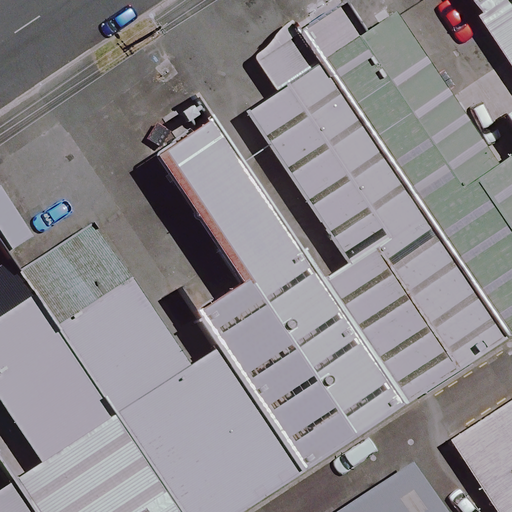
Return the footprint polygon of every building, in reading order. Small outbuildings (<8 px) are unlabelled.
[(511,142),(494,154),(511,182),(511,0),(438,0),(511,112),(511,142)] [(301,69),(485,351),(511,333),(511,182),(494,154),(472,168),(376,21),(301,69)] [(293,292),(377,421),(485,351),(301,69),(225,119),(325,271),(293,292)] [(162,323),(271,490),(377,421),(293,292),(189,133),(133,169),(213,291),(162,323)] [(23,340),(135,511),(237,511),(271,490),(162,323),(128,272),(23,340)] [(0,477),(0,511),(135,511),(23,340),(4,310),(0,312),(0,437),(18,466),(0,477)] [(511,511),(511,389),(432,441),(478,511),(511,511)] [(424,511),(398,471),(335,511),(424,511)]
